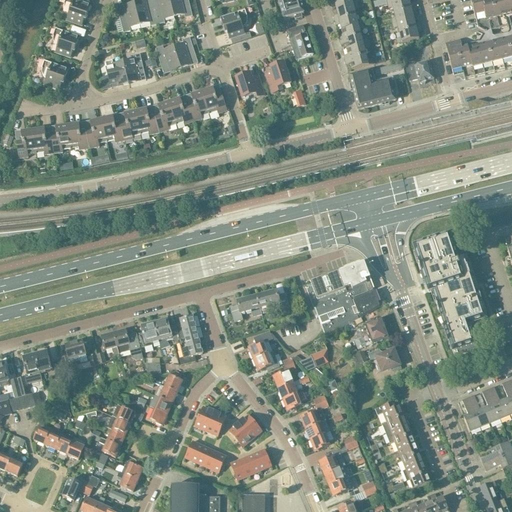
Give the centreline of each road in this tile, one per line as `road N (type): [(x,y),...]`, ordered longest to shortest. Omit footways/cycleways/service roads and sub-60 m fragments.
road 1 (primary): [(0,318),(361,224)]
road 2 (primary): [(361,197),(0,286)]
road 3 (tertiary): [(247,154),(90,190),(0,200)]
road 4 (residential): [(0,348),(200,293)]
road 5 (residential): [(315,511),(280,432),(224,366)]
road 6 (primary): [(511,159),(361,197)]
road 7 (residential): [(219,67),(71,107)]
road 8 (residential): [(200,293),(339,253)]
road 9 (tertiary): [(349,129),(310,0)]
road 10 (tertiary): [(483,511),(437,394)]
road 11 (residential): [(45,511),(62,471),(35,460),(17,504)]
